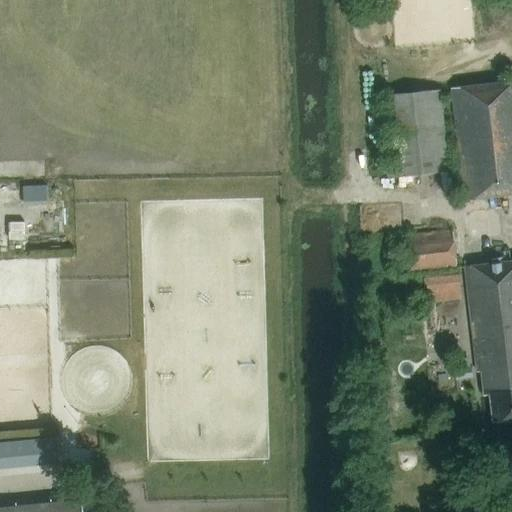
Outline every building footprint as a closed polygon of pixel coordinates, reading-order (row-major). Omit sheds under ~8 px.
[(511,80),(450,88),(464,201),(511,194),(511,80)] [(387,95),(396,176),(450,170),(440,89),(387,95)] [(25,204),(48,203),(46,185),(24,186),(25,204)] [(405,272),(459,267),(455,229),(401,234),(405,272)] [(511,260),(466,266),(478,371),(483,371),(485,394),(491,394),(495,420),(511,418),(511,260)] [(459,274),(425,277),(428,302),(462,298),(459,274)] [(472,358),(455,360),(457,380),(474,378),(472,358)] [(0,511),(84,511),(83,500),(0,508),(0,511)]
